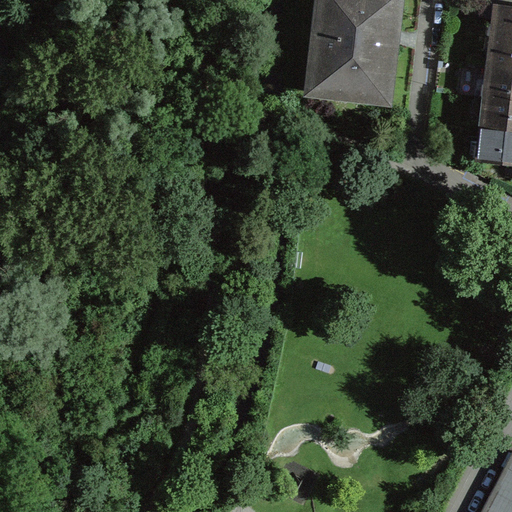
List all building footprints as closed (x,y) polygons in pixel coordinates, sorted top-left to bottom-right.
[(361,98),(388,101),(397,24),(399,0),(318,0),(308,91),(335,94),(335,88),(362,92),(361,98)] [(511,0),(479,0),(477,15),(495,17),(494,24),(499,24),(496,48),(491,48),(489,66),(511,68),(511,0)] [(493,86),(491,97),(511,99),(511,68),(489,66),(487,85),(493,86)] [(511,99),(491,97),(490,109),(484,109),(482,127),(511,130),(511,99)] [(511,130),(482,127),(481,142),(473,141),(471,157),(479,158),(479,159),(511,162),(511,130)] [(511,511),(511,455),(482,511),(511,511)]
